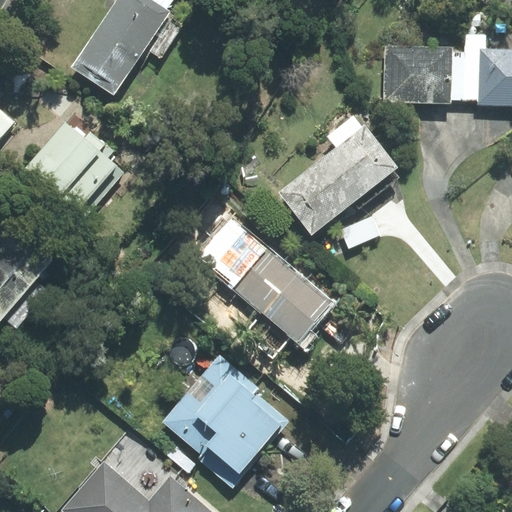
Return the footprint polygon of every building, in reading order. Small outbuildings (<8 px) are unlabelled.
[(173,16),(148,0),(120,0),(72,71),(115,100),(173,16)] [(466,56),(453,55),(452,104),(478,105),(478,109),(511,110),(511,53),(486,52),(486,38),(466,36),(466,56)] [(453,55),(453,52),(386,50),(384,105),(452,107),(452,104),(453,55)] [(375,119),(367,106),(357,111),(365,125),(375,119)] [(0,143),(15,125),(0,112),(0,143)] [(365,134),(356,122),(330,141),(339,153),(281,196),(314,240),(400,176),(367,132),(365,134)] [(118,170),(72,130),(30,178),(77,218),(118,170)] [(343,232),(352,252),(385,238),(376,217),(343,232)] [(0,326),(3,328),(55,268),(0,220),(0,326)] [(299,349),(332,310),(256,245),(223,284),(299,349)] [(235,489),(292,424),(259,395),(262,392),(222,358),(165,424),(204,458),(202,460),(235,489)] [(210,511),(171,478),(141,511),(210,511)]
